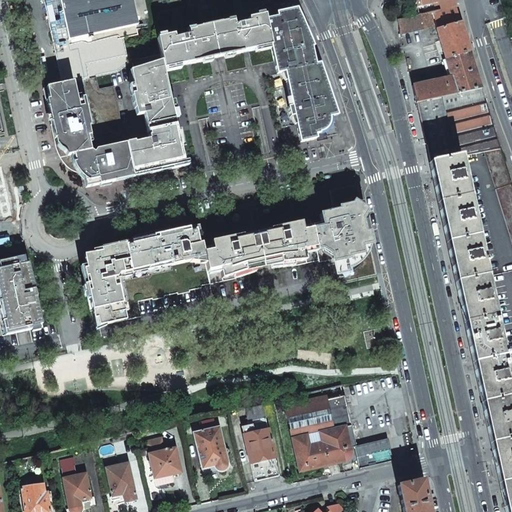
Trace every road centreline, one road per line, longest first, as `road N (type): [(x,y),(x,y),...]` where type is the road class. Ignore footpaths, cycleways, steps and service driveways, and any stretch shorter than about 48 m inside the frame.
road 1 (residential): [(477,452),(394,94),(352,0)]
road 2 (secondary): [(365,156),(434,462)]
road 3 (residential): [(92,219),(365,156)]
road 4 (residential): [(434,462),(217,511)]
road 5 (residential): [(0,12),(45,197)]
road 6 (secondary): [(317,11),(365,156)]
road 7 (residential): [(469,0),(511,140)]
